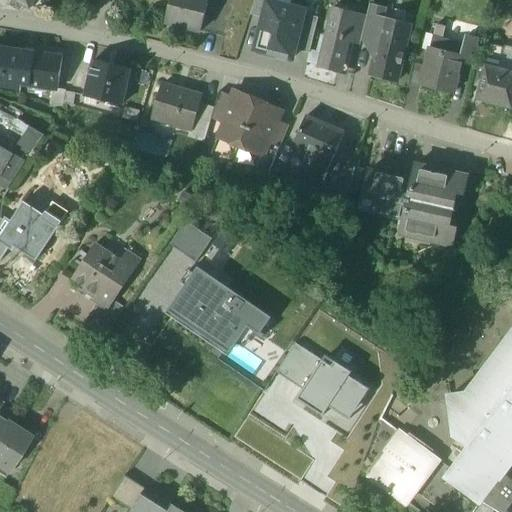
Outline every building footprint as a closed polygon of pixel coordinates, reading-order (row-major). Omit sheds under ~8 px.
[(33,0),(12,0),(29,9),(33,0)] [(192,0),(189,11),(170,6),(165,25),(177,28),(176,33),(186,36),(187,30),(198,34),(207,0),(192,0)] [(172,0),(170,6),(189,11),(192,0),(172,0)] [(269,0),(255,0),(250,16),(263,19),(267,2),(269,2),(269,0)] [(269,2),(267,2),(263,19),(255,50),(292,60),(294,50),(303,15),(304,11),(269,2)] [(367,16),(361,40),(377,44),(382,22),(383,22),(386,9),(370,5),(367,16)] [(367,16),(333,8),(318,69),(320,69),(321,63),(341,68),(348,41),(360,44),(361,40),(367,16)] [(303,15),(294,50),(309,54),(317,19),(303,15)] [(383,22),(382,22),(377,44),(370,76),(397,83),(405,50),(410,29),(383,22)] [(464,45),(434,37),(421,84),(455,93),(462,63),(467,46),(464,45)] [(479,40),(466,37),(464,45),(467,46),(462,63),(473,65),(479,40)] [(503,47),(492,44),(486,66),(497,69),(503,47)] [(511,49),(503,47),(497,69),(511,72),(511,49)] [(33,54),(0,48),(0,85),(20,89),(21,86),(33,54)] [(61,58),(33,54),(21,86),(56,91),(61,58)] [(128,69),(93,62),(85,98),(121,105),(128,69)] [(486,66),(477,100),(511,108),(511,106),(511,103),(511,72),(497,69),(486,66)] [(200,97),(162,85),(151,120),(189,131),(190,131),(198,105),(200,97)] [(64,95),(51,93),(48,111),(61,113),(64,95)] [(231,98),(218,93),(213,109),(210,119),(221,125),(228,110),(227,109),(231,98)] [(257,103),(233,93),(231,98),(227,109),(228,110),(221,125),(223,125),(217,138),(238,147),(257,103)] [(257,103),(238,147),(262,157),(267,144),(277,122),(281,113),(257,103)] [(213,109),(198,105),(190,131),(189,131),(187,138),(203,143),(210,119),(213,109)] [(343,134),(305,118),(291,148),(292,148),(305,154),(329,164),(331,160),(343,134)] [(288,127),(277,122),(267,144),(278,149),(288,127)] [(19,137),(25,149),(43,141),(37,129),(19,137)] [(238,147),(217,138),(207,162),(230,165),(238,147)] [(292,148),(284,166),(298,172),(305,154),(292,148)] [(0,180),(13,158),(0,149),(0,180)] [(298,172),(321,182),(329,164),(305,154),(298,172)] [(13,158),(0,180),(0,184),(8,190),(25,164),(13,158)] [(356,165),(331,160),(329,164),(321,182),(320,188),(350,192),(356,165)] [(407,180),(369,172),(362,203),(372,205),(370,212),(403,219),(400,236),(452,247),(456,228),(443,225),(446,210),(455,212),(455,209),(447,207),(450,192),(464,195),(468,176),(416,164),(411,183),(407,182),(407,180)] [(12,222),(0,239),(0,242),(9,249),(11,246),(37,263),(60,227),(24,203),(12,222)] [(3,221),(0,218),(0,261),(1,262),(9,249),(0,242),(0,239),(12,222),(5,218),(3,221)] [(172,245),(197,262),(212,239),(189,224),(187,223),(172,245)] [(229,255),(240,238),(225,227),(213,245),(229,255)] [(136,270),(96,244),(72,279),(97,296),(93,302),(97,304),(108,312),(115,302),(136,270)] [(169,308),(228,349),(244,324),(258,334),(269,318),(196,269),(169,308)] [(108,312),(97,304),(84,324),(105,339),(125,309),(115,302),(108,312)] [(511,336),(468,394),(451,397),(456,436),(470,446),(463,454),(446,478),(481,504),(483,501),(498,510),(497,511),(499,511),(510,511),(511,509),(511,480),(503,474),(511,462),(511,336)] [(305,390),(323,361),(297,344),(279,373),(305,390)] [(298,400),(324,416),(330,407),(342,415),(349,403),(358,409),(370,390),(350,377),(352,373),(336,362),(333,367),(323,361),(305,390),(298,400)] [(30,439),(4,422),(0,429),(0,470),(6,475),(30,439)] [(434,460),(403,436),(371,478),(407,505),(426,480),(422,476),(434,460)] [(148,490),(126,475),(121,483),(112,497),(132,511),(133,511),(145,492),(146,493),(148,490)] [(1,482),(0,483),(0,511),(2,511),(14,491),(1,482)] [(146,493),(145,492),(133,511),(132,511),(131,511),(166,511),(169,508),(171,505),(148,490),(146,493)] [(17,511),(26,498),(14,491),(3,511),(17,511)]
